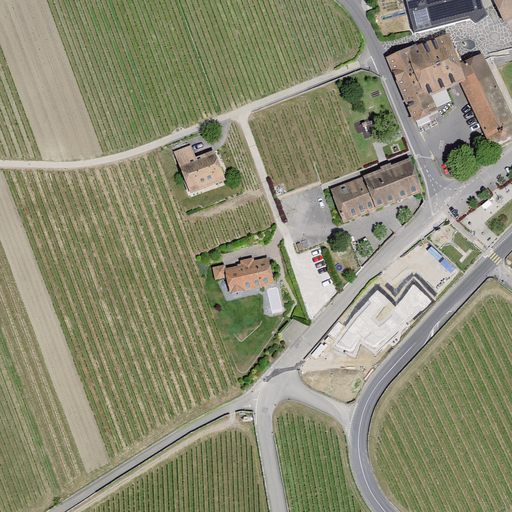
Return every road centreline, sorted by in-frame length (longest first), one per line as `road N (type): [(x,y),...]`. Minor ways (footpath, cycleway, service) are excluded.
road 1 (track): [(0,162),(74,166),(111,158),(378,58)]
road 2 (unclassified): [(268,398),(199,421),(55,511)]
road 3 (unclassified): [(276,379),(366,275),(444,205)]
road 4 (residential): [(346,0),(444,205)]
road 5 (tertiary): [(487,265),(385,374),(360,421)]
